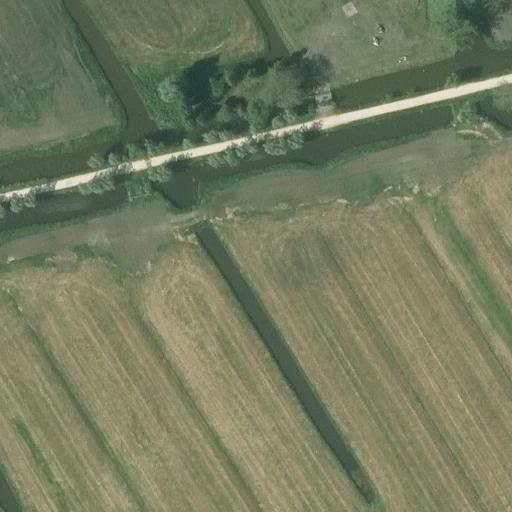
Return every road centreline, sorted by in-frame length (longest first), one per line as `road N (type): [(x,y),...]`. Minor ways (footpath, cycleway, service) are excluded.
road 1 (track): [(0,199),(511,80)]
road 2 (track): [(0,255),(219,209)]
